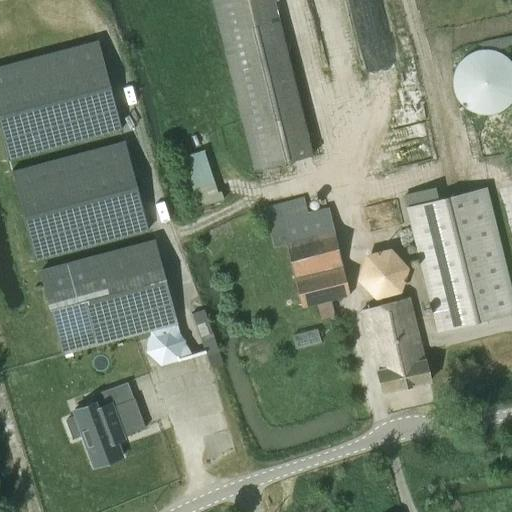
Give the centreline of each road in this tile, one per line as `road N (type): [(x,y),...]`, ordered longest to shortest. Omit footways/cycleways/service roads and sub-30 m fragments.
road 1 (track): [(384,438),(279,0)]
road 2 (tertiary): [(182,511),(384,438),(511,415)]
